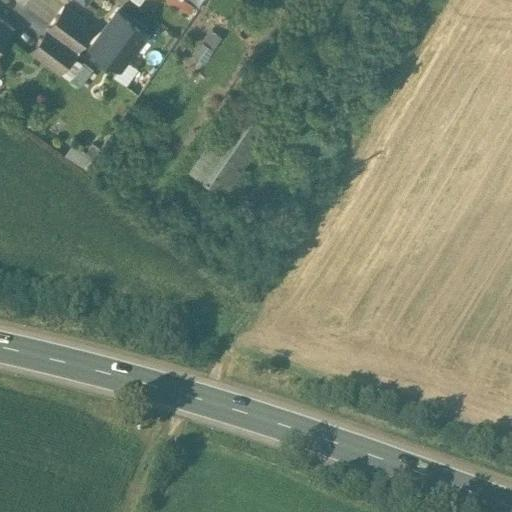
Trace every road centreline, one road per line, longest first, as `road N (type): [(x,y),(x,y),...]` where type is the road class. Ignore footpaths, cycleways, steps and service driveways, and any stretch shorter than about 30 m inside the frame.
road 1 (primary): [(0,345),(198,396),(511,505)]
road 2 (track): [(193,395),(131,511)]
